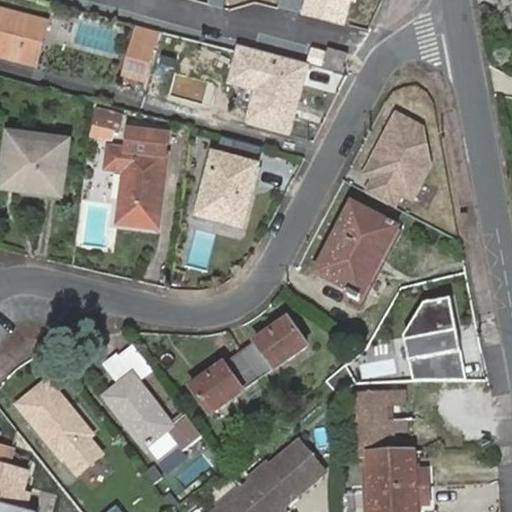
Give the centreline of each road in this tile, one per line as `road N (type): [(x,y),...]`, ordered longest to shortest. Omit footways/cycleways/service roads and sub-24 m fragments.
road 1 (residential): [(0,285),(30,279),(197,314),(240,301),(271,276),(388,53),(410,40),(459,33)]
road 2 (tertiary): [(459,33),(511,303)]
